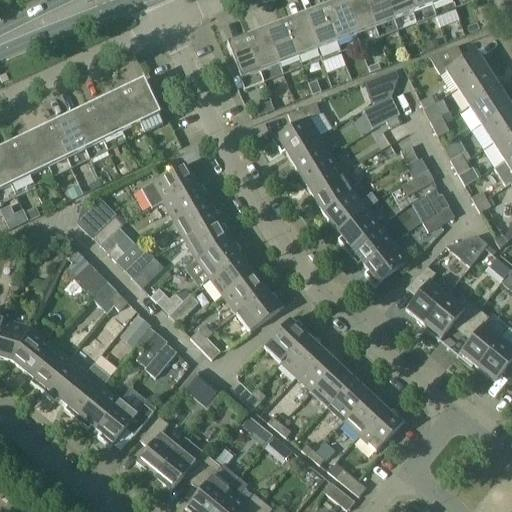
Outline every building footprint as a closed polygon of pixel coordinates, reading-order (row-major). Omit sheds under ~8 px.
[(353,0),(351,0),(342,4),(355,39),(360,50),(379,42),(374,32),(362,0),(355,3),(353,0)] [(362,0),(374,32),(393,24),(384,0),(362,0)] [(384,0),(393,24),(413,17),(406,0),(384,0)] [(416,27),(435,20),(427,0),(406,0),(413,17),(416,27)] [(454,12),(451,2),(449,0),(427,0),(435,20),(454,12)] [(336,46),(355,39),(342,4),(330,8),(332,12),(324,15),(336,46)] [(340,56),(336,46),(324,15),(317,18),(315,14),(304,18),(317,54),(321,64),(340,56)] [(478,19),(482,31),(490,28),(485,17),(478,19)] [(317,54),(304,18),(292,23),(293,27),(286,30),(298,61),(317,54)] [(279,68),(298,61),(286,30),(278,32),(277,29),(265,33),(279,68)] [(255,41),(248,44),(260,76),(279,68),(265,33),(254,38),(255,41)] [(264,86),(260,76),(248,44),(240,47),(239,43),(226,48),(244,93),(264,86)] [(457,91),(486,72),(474,54),(445,73),(457,91)] [(498,91),(486,72),(457,91),(469,110),(498,91)] [(394,73),(364,85),(373,108),(391,100),(398,80),(395,73),(394,73)] [(308,86),(312,97),(321,94),(317,83),(308,86)] [(143,84),(124,93),(141,127),(159,118),(143,84)] [(510,109),(498,91),(469,110),(481,128),(510,109)] [(122,136),(141,127),(124,93),(106,102),(122,136)] [(431,99),(420,105),(424,112),(435,107),(431,99)] [(399,118),(396,111),(391,100),(373,108),(363,113),(368,124),(371,131),(386,124),(397,119),(399,118)] [(103,145),(122,136),(106,102),(87,111),(103,145)] [(271,103),(256,109),(259,118),(275,112),(271,103)] [(288,159),(320,140),(308,121),(320,117),(316,106),(287,117),(292,130),(272,142),(281,157),(285,154),(288,159)] [(511,134),(511,111),(510,109),(481,128),(493,147),(511,134)] [(85,154),(103,145),(87,111),(68,119),(85,154)] [(66,163),(85,154),(68,119),(50,128),(66,163)] [(397,119),(386,124),(389,132),(400,126),(397,119)] [(429,124),(433,132),(445,126),(441,119),(429,124)] [(445,126),(433,132),(437,140),(449,134),(445,126)] [(48,172),(66,163),(50,128),(31,137),(48,172)] [(511,134),(493,147),(504,165),(511,159),(511,134)] [(31,137),(13,146),(29,180),(48,172),(31,137)] [(320,140),(288,159),(299,178),(331,159),(320,140)] [(31,185),(29,180),(13,146),(0,152),(0,166),(11,189),(13,193),(31,185)] [(403,161),(414,156),(411,149),(400,154),(403,161)] [(414,156),(403,161),(407,168),(417,163),(414,156)] [(450,163),(454,171),(465,165),(461,157),(450,163)] [(299,178),(311,197),(343,178),(331,159),(299,178)] [(511,159),(504,165),(493,172),(505,190),(511,186),(511,187),(511,186),(511,159)] [(469,172),(465,165),(454,171),(458,178),(469,172)] [(0,166),(0,194),(11,189),(0,166)] [(151,211),(162,205),(195,186),(184,167),(140,192),(151,211)] [(434,184),(428,173),(401,188),(407,199),(434,184)] [(311,197),(322,216),(353,194),(343,178),(311,197)] [(195,186),(162,205),(173,224),(210,203),(202,189),(198,192),(195,186)] [(435,192),(425,198),(429,205),(439,199),(435,192)] [(322,216),(337,234),(366,211),(377,202),(371,195),(360,203),(353,194),(322,216)] [(471,201),(475,208),(486,202),(482,195),(471,201)] [(491,210),(486,202),(475,208),(479,216),(491,210)] [(173,224),(184,243),(216,224),(214,219),(218,217),(210,203),(173,224)] [(35,209),(25,214),(29,222),(39,218),(35,209)] [(454,220),(448,210),(422,225),(427,235),(454,220)] [(380,228),(366,211),(337,234),(341,239),(337,242),(347,255),(380,228)] [(13,219),(19,231),(30,225),(24,214),(13,219)] [(114,220),(92,241),(100,250),(122,228),(114,220)] [(219,229),(216,224),(184,243),(196,264),(231,240),(223,227),(219,229)] [(394,246),(380,228),(347,255),(357,268),(361,265),(364,269),(394,246)] [(60,242),(37,237),(29,234),(25,246),(33,248),(32,250),(42,260),(60,242)] [(470,270),(487,248),(476,239),(446,249),(446,250),(470,270)] [(241,253),(231,240),(196,264),(209,282),(239,259),(237,256),(241,253)] [(408,264),(394,246),(364,269),(367,274),(364,277),(374,290),(408,264)] [(116,249),(107,257),(116,266),(124,257),(116,249)] [(145,252),(123,273),(132,282),(154,260),(145,252)] [(81,258),(75,253),(67,261),(72,267),(81,258)] [(253,277),(239,259),(209,282),(222,299),(253,277)] [(91,300),(106,285),(89,267),(74,281),(91,300)] [(405,313),(423,327),(446,298),(429,284),(435,277),(426,270),(406,292),(410,288),(419,295),(405,313)] [(266,295),(253,277),(222,299),(236,317),(266,295)] [(116,294),(106,285),(91,300),(106,316),(113,308),(121,300),(116,294)] [(159,292),(150,300),(156,306),(164,298),(159,292)] [(269,299),(266,295),(236,317),(249,335),(283,310),(273,296),(269,299)] [(190,297),(168,319),(176,328),(198,306),(190,297)] [(456,306),(446,298),(423,327),(427,330),(424,333),(439,344),(455,324),(464,332),(479,313),(462,299),(456,306)] [(127,306),(121,300),(113,308),(118,314),(127,306)] [(488,321),(479,313),(464,332),(473,339),(457,359),(471,371),(473,368),(475,369),(499,340),(483,327),(488,321)] [(138,348),(151,330),(145,324),(137,318),(119,341),(134,353),(138,348)] [(30,331),(2,322),(0,328),(0,360),(12,364),(30,331)] [(263,350),(280,366),(309,335),(297,324),(294,328),(289,323),(263,350)] [(204,328),(198,333),(206,342),(207,342),(212,336),(204,328)] [(151,330),(138,348),(148,357),(162,340),(152,332),(151,330)] [(52,349),(30,331),(12,364),(29,378),(52,349)] [(206,342),(198,333),(190,341),(211,363),(220,355),(207,342),(206,342)] [(295,380),(321,353),(317,349),(320,346),(309,335),(280,366),(295,380)] [(511,370),(511,351),(499,340),(475,369),(495,385),(509,368),(511,370)] [(166,347),(145,373),(155,382),(177,356),(166,347)] [(69,362),(52,349),(29,378),(33,381),(30,385),(42,395),(69,362)] [(336,367),(321,353),(295,380),(311,395),(336,367)] [(86,376),(69,362),(42,395),(54,405),(58,402),(62,405),(86,376)] [(63,412),(76,422),(102,390),(110,380),(93,367),(86,376),(62,405),(66,409),(63,412)] [(336,367),(311,395),(327,410),(353,382),(336,367)] [(195,375),(181,392),(207,413),(221,397),(195,375)] [(353,382),(327,410),(343,425),(369,397),(353,382)] [(251,397),(238,384),(229,393),(252,414),(260,405),(251,397)] [(102,390),(76,422),(88,433),(91,429),(95,432),(119,403),(102,390)] [(256,391),(251,397),(260,405),(265,400),(256,391)] [(369,397),(343,425),(359,440),(384,412),(369,397)] [(136,417),(119,403),(95,432),(100,436),(97,440),(110,450),(125,432),(134,439),(153,415),(144,407),(136,417)] [(384,412),(359,440),(375,455),(404,424),(392,412),(389,416),(384,412)] [(153,480),(177,451),(160,437),(168,427),(159,420),(139,444),(148,451),(136,465),(153,480)] [(276,434),(281,427),(272,420),(267,426),(276,434)] [(281,427),(276,434),(285,441),(290,435),(281,427)] [(211,462),(201,455),(185,441),(177,451),(153,480),(171,494),(183,479),(191,486),(211,462)] [(301,454),(310,461),(315,455),(306,447),(301,454)] [(324,462),(315,455),(310,461),(319,469),(324,462)] [(211,462),(191,486),(200,493),(185,511),(213,511),(239,480),(222,467),(220,470),(211,462)] [(334,481),(358,500),(366,491),(342,472),(335,466),(327,475),(334,481)] [(239,480),(213,511),(256,511),(262,504),(253,497),(246,507),(237,500),(247,487),(239,480)] [(343,511),(348,511),(355,505),(331,486),(323,495),(343,511)]
